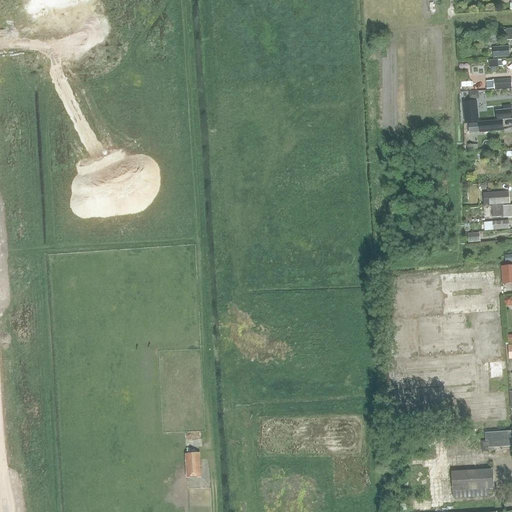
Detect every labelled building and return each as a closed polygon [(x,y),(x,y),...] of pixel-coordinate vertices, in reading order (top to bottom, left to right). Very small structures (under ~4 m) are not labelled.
[(509,57),(509,46),(493,47),(493,58),(509,57)] [(511,78),(494,80),(495,89),(511,87),(511,78)] [(477,99),(464,100),(465,122),(479,121),(477,99)] [(511,110),(495,111),(496,120),(511,119),(511,110)] [(503,131),(503,120),(479,122),(479,133),(503,131)] [(509,192),(488,193),(483,193),(484,206),(510,204),(509,192)] [(503,205),(492,206),(492,217),(503,217),(503,218),(511,217),(511,205),(503,206),(503,205)] [(508,220),(492,222),(493,230),(509,229),(508,220)] [(479,233),(468,234),(469,243),(475,242),(475,240),(480,239),(479,233)] [(511,266),(501,267),(502,284),(511,283),(511,266)] [(504,377),(503,360),(490,361),(491,377),(504,377)] [(511,446),(510,431),(484,433),(485,441),(488,441),(488,448),(511,446)] [(493,469),(451,472),(452,491),(494,489),(493,469)]
